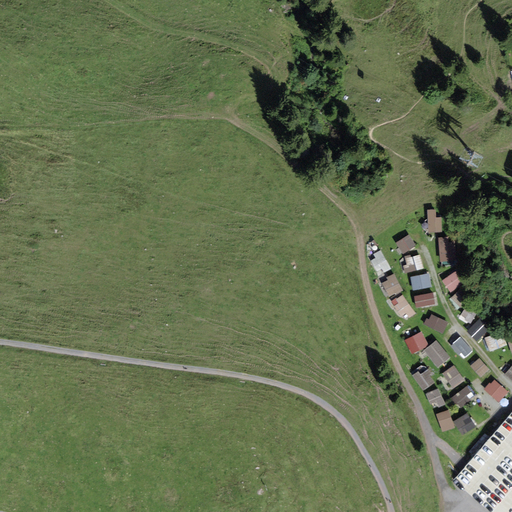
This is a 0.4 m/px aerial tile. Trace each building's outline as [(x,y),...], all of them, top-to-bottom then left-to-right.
[(442,232),(440,209),(429,210),(431,232),(442,232)] [(410,235),(397,241),(402,252),(415,245),(410,235)] [(458,244),(443,244),(443,261),(458,261),(458,244)] [(377,259),(373,261),(378,271),(382,269),(384,272),(391,269),(382,251),(375,254),(377,259)] [(420,257),(405,261),(407,271),(422,268),(420,257)] [(461,271),(445,281),(452,292),(468,282),(461,271)] [(389,281),(384,284),(389,297),(403,292),(396,274),(388,278),(389,281)] [(430,275),(412,277),(414,289),(431,287),(430,275)] [(467,287),(454,298),(461,306),(474,295),(467,287)] [(433,295),(414,298),(415,305),(417,304),(418,311),(430,309),(429,302),(434,301),(433,295)] [(404,298),(394,305),(405,321),(415,314),(404,298)] [(480,308),(470,302),(464,314),(471,323),(480,308)] [(431,320),(427,319),(424,326),(443,335),(449,324),(433,316),(431,320)] [(486,326),(476,319),(471,328),(474,331),(474,335),(479,338),(486,326)] [(422,332),(407,339),(412,351),(427,344),(422,332)] [(508,332),(487,338),(490,351),(507,346),(506,340),(510,339),(508,332)] [(471,351),(460,336),(452,343),(464,357),(471,351)] [(438,341),(426,350),(439,367),(451,358),(438,341)] [(480,359),(472,366),(482,377),(490,370),(480,359)] [(455,366),(445,374),(454,387),(465,379),(455,366)] [(423,375),(420,371),(414,376),(424,390),(436,381),(429,371),(423,375)] [(507,392),(494,380),(486,389),(499,401),(507,392)] [(470,384),(454,396),(462,406),(471,399),(468,395),(475,390),(470,384)] [(441,388),(428,393),(432,404),(437,402),(439,407),(447,404),(441,388)] [(449,409),(436,413),(443,430),(455,427),(449,409)] [(471,412),(456,420),(463,433),(477,426),(471,412)]
